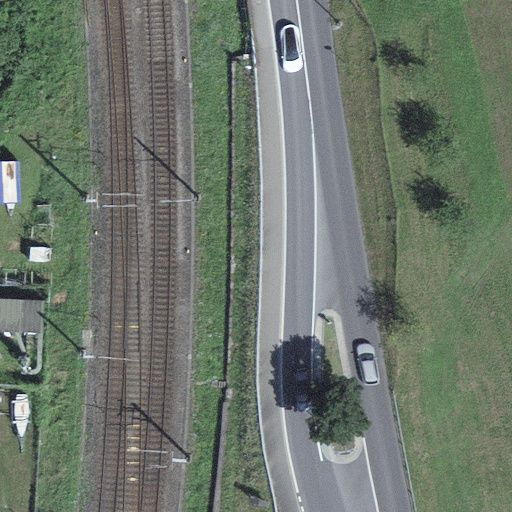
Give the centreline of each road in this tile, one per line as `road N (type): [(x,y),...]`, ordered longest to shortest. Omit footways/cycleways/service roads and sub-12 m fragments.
road 1 (primary): [(304,62),(296,396),(306,462),(336,511)]
road 2 (primary): [(381,511),(382,441),(328,132),(304,62)]
